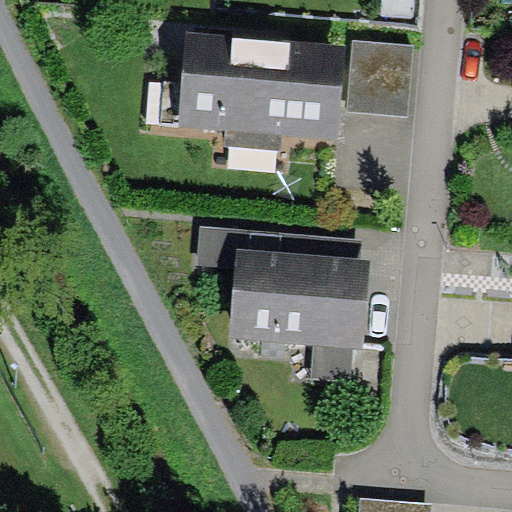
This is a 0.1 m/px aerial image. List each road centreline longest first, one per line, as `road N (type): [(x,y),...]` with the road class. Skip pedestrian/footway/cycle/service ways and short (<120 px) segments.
road 1 (residential): [(441,0),(400,425),(414,468),(511,479)]
road 2 (track): [(0,34),(257,511)]
road 3 (track): [(103,511),(0,322)]
